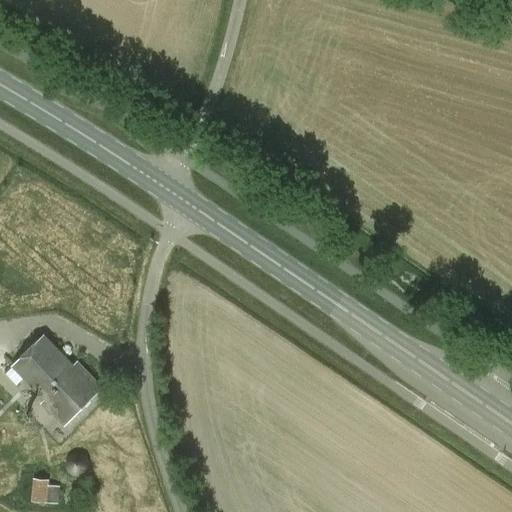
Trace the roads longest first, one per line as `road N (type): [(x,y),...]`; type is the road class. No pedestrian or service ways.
road 1 (primary): [(511,425),(176,198)]
road 2 (unclassified): [(181,511),(150,420),(143,352),(147,301),(176,198)]
road 3 (unclassified): [(176,198),(237,0)]
road 4 (primary): [(176,198),(0,89)]
